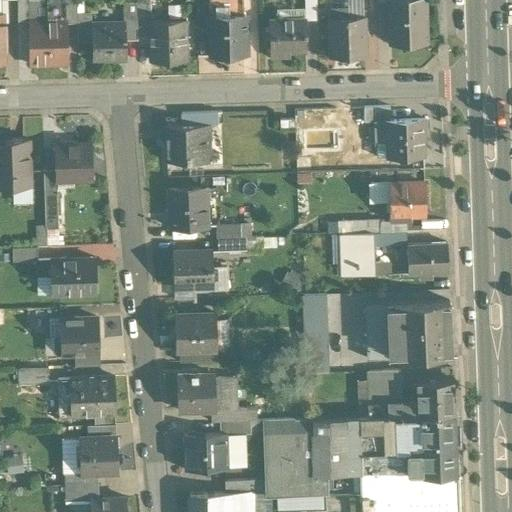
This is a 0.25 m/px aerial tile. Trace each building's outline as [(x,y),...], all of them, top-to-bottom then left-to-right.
[(16,0),(17,5),(17,22),(29,22),(29,21),(47,20),(46,0),(16,0)] [(46,0),(47,20),(29,21),(29,22),(30,66),(67,65),(66,25),(66,20),(65,20),(64,0),(46,0)] [(76,0),(64,0),(65,20),(66,20),(66,25),(77,25),(77,16),(76,0)] [(149,0),(136,0),(137,16),(150,15),(149,0)] [(239,0),(210,0),(209,1),(210,18),(209,18),(210,58),(245,57),(244,17),(241,17),(240,1),(239,0)] [(314,0),(302,0),(304,21),(304,22),(315,22),(314,0)] [(404,0),(405,5),(389,5),(390,43),(424,42),(422,0),(404,0)] [(344,10),(329,11),(330,57),(363,56),(362,19),(345,20),(344,10)] [(78,46),(92,46),(91,23),(92,22),(92,16),(77,16),(77,25),(78,46)] [(124,16),(124,24),(125,24),(126,42),(138,42),(137,16),(124,16)] [(185,21),(149,23),(150,63),(187,62),(185,21)] [(304,21),(269,22),(270,51),(287,51),(287,52),(303,51),(303,37),(304,37),(304,22),(304,21)] [(124,24),(92,25),(92,22),(91,23),(92,46),(92,64),(93,64),(93,62),(125,61),(125,63),(126,63),(126,42),(125,24),(124,24)] [(389,109),(363,110),(363,123),(386,123),(386,121),(389,121),(389,109)] [(293,119),(279,120),(280,131),(293,130),(293,119)] [(389,121),(386,121),(386,123),(387,158),(421,157),(420,120),(389,121)] [(209,126),(165,127),(166,163),(206,162),(205,142),(210,142),(209,126)] [(28,142),(5,143),(5,146),(0,146),(0,152),(0,151),(0,187),(22,187),(22,174),(28,173),(28,142)] [(92,146),(55,147),(55,172),(56,181),(57,181),(56,176),(74,176),(74,181),(92,180),(92,146)] [(56,181),(55,172),(43,173),(44,228),(44,236),(57,236),(57,181),(56,181)] [(422,182),(387,183),(388,215),(404,214),(423,214),(422,182)] [(388,215),(387,183),(375,184),(376,215),(381,215),(388,215)] [(199,190),(166,191),(167,209),(170,209),(171,229),(206,228),(205,216),(205,207),(200,207),(199,194),(199,190)] [(213,193),(199,194),(200,207),(205,207),(205,216),(213,216),(213,193)] [(388,215),(381,215),(381,224),(381,235),(403,234),(405,234),(404,214),(388,215)] [(372,235),(381,235),(381,224),(337,225),(337,236),(360,235),(372,235)] [(237,225),(214,226),(214,240),(215,240),(237,239),(237,225)] [(44,236),(44,228),(36,228),(36,250),(44,249),(44,236)] [(381,235),(372,235),(373,248),(374,248),(404,247),(403,234),(381,235)] [(353,250),(360,249),(360,235),(337,236),(338,250),(353,250)] [(370,249),(373,248),(372,235),(360,235),(360,249),(370,249)] [(237,239),(215,240),(216,252),(243,251),(242,239),(237,239)] [(443,244),(404,247),(404,260),(405,275),(418,274),(445,272),(443,244)] [(45,264),(44,249),(36,250),(10,250),(10,264),(45,264)] [(360,249),(353,250),(355,276),(355,277),(372,277),(370,252),(370,249),(360,249)] [(353,250),(338,250),(340,277),(355,276),(353,250)] [(210,252),(171,253),(172,288),(198,287),(211,286),(210,278),(210,252)] [(94,259),(49,260),(50,283),(50,296),(95,294),(94,259)] [(405,275),(404,260),(385,262),(386,276),(405,275)] [(418,274),(405,275),(406,282),(418,282),(418,274)] [(222,277),(210,278),(211,286),(198,287),(199,293),(223,292),(222,277)] [(30,296),(50,296),(50,283),(29,284),(30,296)] [(199,293),(198,287),(172,288),(172,300),(199,300),(199,293)] [(323,295),(299,297),(302,374),(326,374),(323,295)] [(447,302),(363,306),(365,362),(449,358),(447,302)] [(212,313),(173,315),(174,351),(177,351),(211,350),(214,350),(212,313)] [(95,318),(58,319),(59,323),(59,338),(53,338),(52,338),(53,346),(53,355),(74,354),(95,353),(96,353),(95,318)] [(45,346),(53,346),(52,338),(53,338),(59,338),(59,323),(45,323),(45,346)] [(211,350),(177,351),(178,363),(211,362),(211,350)] [(95,353),(74,354),(74,367),(95,366),(95,353)] [(48,367),(18,368),(19,389),(49,388),(48,367)] [(397,371),(367,372),(368,396),(384,396),(384,405),(386,404),(398,404),(397,371)] [(212,373),(176,375),(177,411),(209,410),(213,409),(213,408),(212,377),(212,373)] [(231,376),(212,377),(213,408),(233,408),(231,376)] [(112,378),(68,379),(69,415),(113,414),(112,378)] [(450,381),(415,382),(416,401),(416,403),(416,416),(449,415),(451,415),(450,381)] [(398,404),(386,404),(387,417),(416,416),(416,403),(398,404)] [(233,408),(213,408),(213,409),(209,410),(210,422),(219,421),(245,420),(249,420),(255,420),(254,407),(233,408)] [(452,428),(451,415),(449,415),(416,416),(387,417),(310,420),(310,433),(342,432),(452,428)] [(291,418),(274,419),(273,435),(292,434),(291,418)] [(291,418),(292,434),(310,433),(310,420),(294,420),(294,418),(291,418)] [(261,420),(264,479),(277,479),(273,435),(274,419),(261,420)] [(245,420),(219,421),(219,433),(224,432),(224,434),(250,434),(249,420),(245,420)] [(114,426),(86,427),(86,438),(114,437),(114,426)] [(452,441),(452,428),(342,432),(343,470),(339,470),(340,472),(356,471),(360,492),(361,511),(386,511),(455,509),(454,477),(419,478),(417,442),(452,441)] [(219,433),(183,434),(184,470),(226,469),(224,434),(224,432),(219,433)] [(342,432),(310,433),(311,471),(321,470),(339,470),(343,470),(342,432)] [(277,479),(277,484),(324,482),(321,470),(311,471),(310,433),(292,434),(273,435),(277,479)] [(86,438),(78,438),(79,474),(79,476),(95,475),(115,475),(114,437),(86,438)] [(68,439),(67,439),(62,439),(63,475),(79,474),(78,438),(68,439)] [(452,441),(417,442),(419,478),(454,477),(452,441)] [(95,475),(79,476),(79,474),(63,475),(64,487),(75,487),(95,486),(95,475)] [(264,479),(224,481),(224,492),(246,492),(246,493),(264,493),(264,485),(264,479)] [(324,482),(277,484),(277,493),(277,501),(279,500),(280,501),(324,499),(324,482)] [(277,484),(264,485),(264,493),(269,493),(270,493),(277,493),(277,484)] [(95,486),(75,487),(75,502),(88,502),(88,500),(95,499),(95,486)] [(224,492),(189,494),(189,511),(245,511),(246,508),(246,493),(246,492),(224,492)] [(264,493),(246,493),(246,508),(245,511),(270,511),(270,493),(269,493),(264,493)] [(95,499),(88,500),(88,502),(88,511),(124,511),(124,498),(95,499)]
